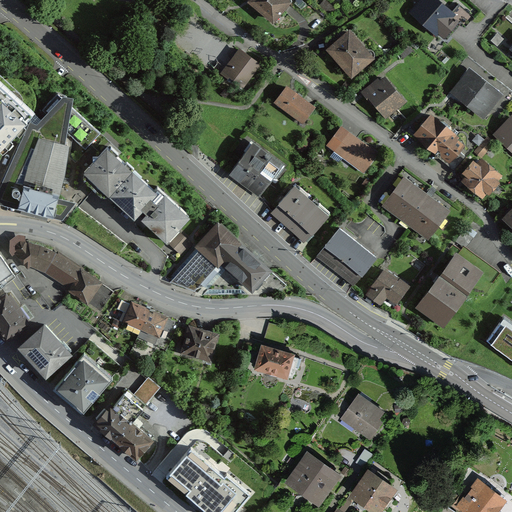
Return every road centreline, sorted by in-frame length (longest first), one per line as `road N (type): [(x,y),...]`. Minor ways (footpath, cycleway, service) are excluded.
road 1 (residential): [(0,223),(60,235),(171,299),(303,309),(375,347),(419,356)]
road 2 (primary): [(329,295),(0,2)]
road 3 (residential): [(198,0),(464,202),(511,270)]
road 4 (residential): [(177,511),(0,353)]
